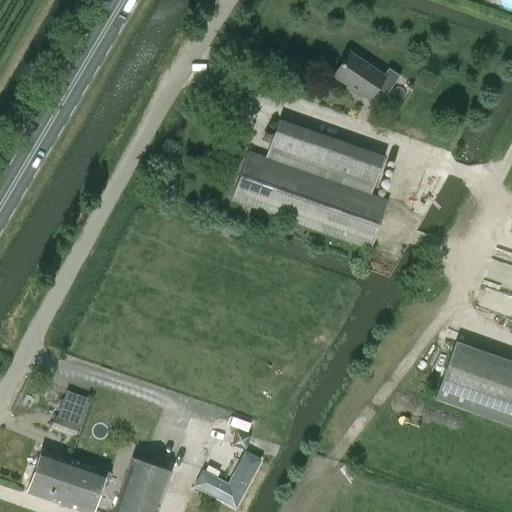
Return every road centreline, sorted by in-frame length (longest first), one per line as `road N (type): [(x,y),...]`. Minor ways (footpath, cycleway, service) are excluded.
road 1 (unclassified): [(0,400),(228,0)]
road 2 (track): [(179,75),(426,162),(511,213)]
road 3 (primary): [(0,204),(120,0)]
